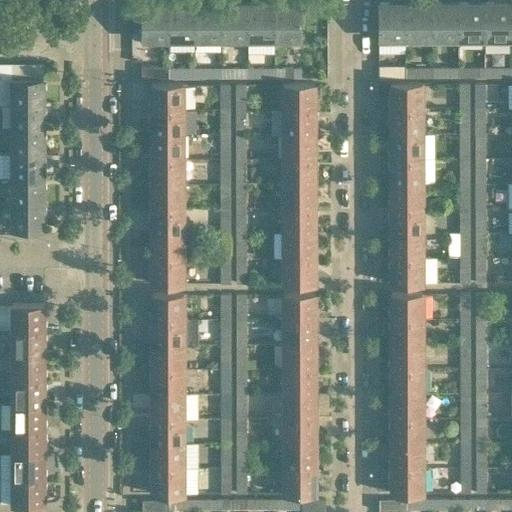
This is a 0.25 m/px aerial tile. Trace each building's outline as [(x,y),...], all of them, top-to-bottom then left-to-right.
[(432,37),(458,37),(458,1),(431,2),(432,37)] [(458,37),(484,37),(484,1),(458,1),(458,37)] [(484,37),(511,37),(511,1),(484,1),(484,37)] [(168,38),(168,2),(141,2),(141,38),(168,38)] [(194,2),(168,2),(168,38),(195,37),(194,2)] [(221,2),(194,2),(195,37),(221,37),(221,2)] [(247,2),(221,2),(221,37),(248,37),(247,2)] [(274,2),(247,2),(248,37),(274,37),(274,2)] [(301,2),(274,2),(274,37),(301,37),(301,2)] [(378,37),(405,37),(405,2),(378,2),(378,37)] [(405,37),(432,37),(431,2),(405,2),(405,37)] [(195,47),(195,37),(168,38),(168,47),(195,47)] [(221,47),(221,37),(195,37),(195,47),(221,47)] [(274,48),(274,37),(248,37),(248,48),(274,48)] [(0,76),(0,102),(12,102),(43,102),(43,77),(39,77),(39,61),(12,61),(12,77),(0,76)] [(378,63),(378,76),(405,75),(405,63),(378,63)] [(141,76),(168,76),(168,64),(141,64),(141,76)] [(500,65),(484,66),(484,75),(500,75),(500,65)] [(176,66),(176,76),(194,76),(194,66),(176,66)] [(194,66),(194,76),(213,76),(213,66),(194,66)] [(213,66),(213,76),(221,76),(221,66),(213,66)] [(221,66),(221,76),(230,76),(230,66),(221,66)] [(230,66),(230,76),(247,76),(247,66),(230,66)] [(247,66),(247,76),(264,76),(264,67),(264,66),(247,66)] [(432,66),(417,66),(417,75),(432,75),(432,66)] [(447,66),(432,66),(432,75),(447,75),(447,66)] [(484,66),(469,66),(469,75),(484,75),(484,66)] [(264,67),(264,76),(274,76),(274,67),(264,67)] [(285,67),(274,67),(274,76),(281,76),(286,76),(301,76),(301,67),(285,67)] [(474,82),(474,98),(484,98),(484,81),(474,82)] [(151,82),(151,107),(183,107),(183,82),(151,82)] [(221,82),(221,98),(230,98),(231,82),(221,82)] [(236,82),(236,98),(245,98),(245,82),(236,82)] [(283,82),(283,107),(315,107),(314,82),(283,82)] [(390,82),(390,107),(422,107),(422,82),(390,82)] [(458,82),(458,98),(470,98),(470,82),(458,82)] [(12,102),(12,127),(43,127),(43,102),(12,102)] [(151,107),(151,132),(183,132),(183,107),(151,107)] [(236,107),(236,132),(245,132),(245,107),(236,107)] [(281,108),(271,108),(271,132),(282,132),(283,132),(315,132),(315,107),(283,107),(283,108),(281,108)] [(390,107),(390,132),(422,132),(422,107),(390,107)] [(221,116),(221,132),(230,132),(230,116),(221,116)] [(459,116),(459,132),(470,132),(470,116),(459,116)] [(474,116),(474,132),(484,132),(484,116),(474,116)] [(12,127),(12,152),(43,152),(43,127),(12,127)] [(151,132),(151,157),(183,157),(183,132),(151,132)] [(230,132),(221,132),(221,147),(230,147),(230,132)] [(245,132),(236,132),(236,148),(245,148),(245,132)] [(283,132),(283,157),(315,157),(315,132),(283,132)] [(390,132),(390,157),(422,157),(422,132),(390,132)] [(470,132),(459,132),(459,147),(470,147),(470,132)] [(474,132),(474,147),(484,147),(484,132),(474,132)] [(12,152),(12,177),(43,177),(43,152),(12,152)] [(151,157),(151,182),(183,182),(183,157),(151,157)] [(283,157),(283,182),(315,182),(315,157),(283,157)] [(390,157),(390,182),(422,182),(422,157),(390,157)] [(221,165),(221,182),(230,182),(230,165),(221,165)] [(459,165),(459,181),(470,181),(470,165),(459,165)] [(474,165),(474,181),(484,181),(484,165),(474,165)] [(245,166),(236,166),(236,182),(245,182),(245,166)] [(12,177),(12,201),(43,201),(43,177),(12,177)] [(470,181),(459,181),(459,197),(470,197),(470,181)] [(474,181),(474,197),(484,197),(484,181),(474,181)] [(151,182),(151,207),(183,207),(183,182),(151,182)] [(230,182),(221,182),(221,197),(230,197),(230,182)] [(245,182),(236,182),(236,198),(245,198),(245,182)] [(283,182),(283,207),(315,206),(315,182),(283,182)] [(390,182),(391,206),(422,206),(422,182),(390,182)] [(43,201),(12,201),(12,227),(43,227),(43,201)] [(283,207),(283,231),(315,231),(315,206),(283,207)] [(391,206),(391,231),(422,231),(422,206),(391,206)] [(151,207),(151,231),(183,231),(183,207),(151,207)] [(221,215),(221,231),(230,231),(230,215),(221,215)] [(459,215),(459,231),(471,231),(471,215),(459,215)] [(474,215),(474,231),(485,231),(485,215),(474,215)] [(236,216),(236,232),(245,231),(245,216),(236,216)] [(151,231),(151,256),(183,256),(183,231),(151,231)] [(221,231),(221,247),(230,247),(230,231),(221,231)] [(245,231),(236,232),(236,247),(245,247),(245,231)] [(283,231),(283,256),(315,256),(315,231),(283,231)] [(391,231),(391,256),(422,256),(422,231),(391,231)] [(471,231),(459,231),(459,247),(471,247),(471,231)] [(474,231),(474,247),(485,247),(485,231),(474,231)] [(183,256),(151,256),(151,281),(183,281),(183,256)] [(315,256),(283,256),(283,281),(315,281),(315,256)] [(422,256),(391,256),(391,281),(422,281),(422,256)] [(459,281),(471,281),(471,265),(459,264),(459,281)] [(221,265),(221,281),(230,282),(231,265),(221,265)] [(236,265),(236,282),(245,282),(245,281),(245,265),(236,265)] [(474,265),(474,281),(485,281),(485,265),(474,265)] [(486,291),(475,292),(475,308),(486,308),(486,291)] [(151,292),(152,317),(183,317),(183,292),(151,292)] [(221,292),(221,308),(231,308),(231,292),(221,292)] [(236,292),(236,308),(245,308),(245,292),(236,292)] [(284,292),(284,317),(315,317),(315,292),(284,292)] [(391,292),(391,317),(422,317),(422,292),(391,292)] [(459,292),(459,308),(471,308),(471,292),(459,292)] [(44,328),(43,302),(12,303),(12,328),(44,328)] [(152,317),(152,342),(183,342),(183,317),(152,317)] [(284,317),(284,342),(315,342),(315,317),(284,317)] [(391,317),(391,342),(422,342),(422,317),(391,317)] [(221,326),(221,342),(230,342),(230,326),(221,326)] [(245,326),(236,326),(236,342),(245,342),(245,326)] [(459,326),(459,342),(471,342),(471,326),(459,326)] [(486,326),(475,326),(475,341),(486,341),(486,326)] [(44,353),(44,328),(12,328),(12,353),(44,353)] [(486,341),(475,341),(475,357),(486,357),(486,341)] [(152,342),(152,367),(183,367),(183,342),(152,342)] [(221,342),(221,357),(230,357),(230,342),(221,342)] [(236,342),(236,367),(245,367),(245,342),(236,342)] [(284,342),(284,367),(315,367),(315,342),(284,342)] [(391,342),(391,367),(422,367),(422,342),(391,342)] [(471,342),(459,342),(459,357),(471,357),(471,342)] [(44,377),(44,353),(12,353),(12,378),(44,377)] [(152,367),(152,392),(183,392),(183,367),(152,367)] [(245,367),(236,367),(236,392),(245,392),(245,367)] [(284,367),(284,392),(315,392),(315,367),(284,367)] [(391,367),(391,391),(422,392),(422,367),(391,367)] [(221,375),(221,392),(230,392),(231,375),(221,375)] [(459,375),(459,392),(471,392),(471,375),(459,375)] [(486,375),(475,375),(475,391),(486,391),(486,375)] [(44,402),(44,377),(12,378),(12,402),(44,402)] [(391,391),(391,416),(422,416),(422,392),(391,391)] [(486,391),(475,391),(475,407),(486,407),(486,391)] [(152,392),(152,417),(183,417),(183,392),(152,392)] [(221,392),(221,407),(231,407),(230,392),(221,392)] [(236,392),(236,408),(245,408),(245,392),(236,392)] [(315,392),(284,392),(284,417),(315,417),(315,392)] [(471,392),(459,392),(459,407),(471,407),(471,392)] [(44,427),(44,402),(12,402),(13,427),(44,427)] [(391,416),(391,441),(422,441),(422,416),(391,416)] [(152,417),(152,441),(183,441),(183,417),(152,417)] [(236,417),(236,442),(245,442),(245,417),(236,417)] [(284,417),(284,441),(315,441),(315,417),(284,417)] [(221,425),(221,441),(231,441),(231,425),(221,425)] [(459,425),(459,441),(471,441),(471,425),(459,425)] [(486,425),(475,425),(475,441),(486,441),(486,425)] [(44,452),(44,427),(13,427),(13,452),(44,452)] [(152,441),(152,466),(183,466),(183,441),(152,441)] [(231,441),(221,441),(221,457),(231,457),(231,441)] [(284,441),(284,466),(315,466),(315,441),(284,441)] [(391,441),(391,466),(422,466),(422,441),(391,441)] [(471,441),(459,441),(459,456),(471,457),(471,441)] [(486,441),(475,441),(476,457),(486,457),(486,441)] [(245,442),(236,442),(236,466),(245,466),(245,442)] [(44,477),(44,452),(13,452),(13,477),(44,477)] [(183,466),(152,466),(152,492),(183,491),(183,466)] [(236,466),(236,492),(245,492),(245,466),(236,466)] [(315,466),(284,466),(284,492),(315,492),(315,466)] [(422,466),(391,466),(391,491),(422,491),(422,466)] [(459,474),(459,491),(470,491),(471,475),(459,474)] [(221,475),(221,492),(231,492),(231,475),(221,475)] [(486,475),(476,475),(476,491),(486,491),(486,475)] [(44,502),(44,477),(13,477),(13,502),(28,502),(44,502)] [(142,498),(142,510),(169,509),(169,497),(142,498)] [(195,497),(169,498),(169,508),(195,508),(195,497)] [(195,497),(195,508),(213,508),(212,497),(195,497)] [(248,497),(230,497),(231,508),(248,508),(248,497)] [(248,497),(248,508),(265,508),(265,497),(248,497)] [(301,497),(274,497),(274,508),(301,508),(301,497)] [(301,508),(301,509),(325,509),(325,497),(301,497),(301,508)] [(380,497),(379,497),(379,509),(405,509),(405,507),(405,497),(380,497)] [(433,507),(433,497),(406,497),(407,507),(433,507)] [(450,497),(433,497),(433,507),(450,507),(450,497)] [(485,497),(468,497),(468,507),(485,507),(485,497)] [(502,497),(485,497),(485,507),(502,507),(502,497)]
